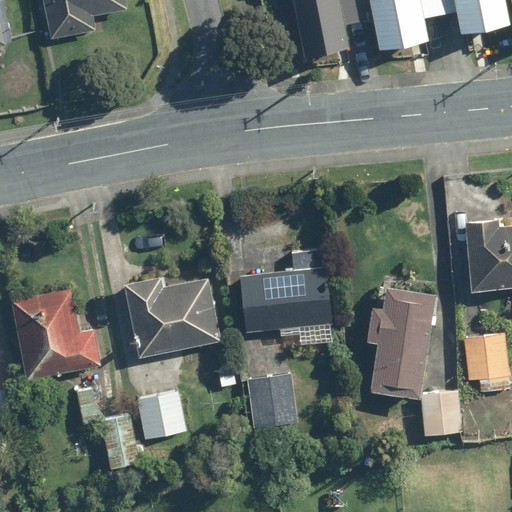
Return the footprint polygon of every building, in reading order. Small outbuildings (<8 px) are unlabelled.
[(51,0),(57,29),(101,20),(98,4),(119,0),(51,0)] [(299,0),(307,43),(349,36),(346,18),(370,13),(367,0),(299,0)] [(372,0),(380,36),(424,28),(421,11),(441,7),(439,0),(372,0)] [(467,19),(511,10),(508,0),(439,0),(441,7),(463,3),(467,19)] [(511,226),(473,229),(477,283),(511,280),(511,226)] [(246,273),(252,325),(333,315),(327,264),(246,273)] [(133,296),(145,351),(221,335),(210,281),(133,296)] [(419,388),(435,292),(393,286),(378,381),(419,388)] [(74,290),(19,300),(31,370),(86,360),(74,290)] [(504,335),(468,338),(471,373),(507,370),(504,335)] [(291,370),(251,377),(260,423),(299,417),(291,370)] [(181,386),(140,395),(148,435),(190,426),(181,386)] [(447,391),(428,395),(435,422),(454,418),(447,391)] [(136,413),(105,418),(113,464),(143,459),(136,413)]
